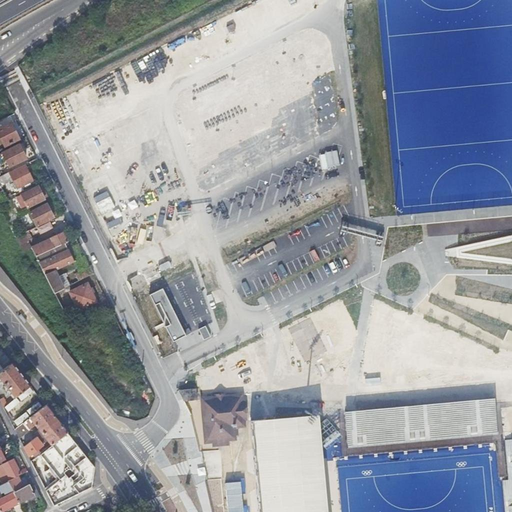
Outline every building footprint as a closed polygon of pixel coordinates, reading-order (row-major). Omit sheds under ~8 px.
[(396,60),(376,61),(387,230),(406,228),(396,60)] [(6,107),(0,110),(0,111),(2,115),(9,112),(6,107)] [(111,122),(65,142),(81,181),(91,176),(87,165),(92,163),(93,166),(163,137),(153,113),(114,129),(111,122)] [(0,126),(9,122),(6,116),(0,119),(0,126)] [(17,139),(9,122),(0,126),(0,140),(3,146),(17,139)] [(8,166),(21,159),(24,158),(17,145),(1,153),(8,166)] [(31,180),(22,164),(10,171),(7,172),(15,188),(31,180)] [(88,181),(119,254),(145,243),(113,171),(88,181)] [(22,207),(24,206),(43,197),(37,185),(16,195),(22,207)] [(132,211),(139,207),(133,198),(127,202),(132,211)] [(44,203),(27,212),(33,224),(50,216),(44,203)] [(2,214),(8,226),(20,220),(14,207),(2,213),(2,214)] [(29,237),(26,230),(13,236),(21,251),(29,247),(25,239),(29,237)] [(62,242),(65,241),(60,232),(29,247),(34,257),(62,242)] [(71,261),(62,242),(34,257),(52,292),(61,288),(52,270),(71,261)] [(91,273),(87,266),(72,273),(76,280),(91,273)] [(76,309),(93,300),(85,283),(67,292),(76,309)] [(186,335),(163,289),(149,295),(173,342),(186,335)] [(200,324),(226,315),(217,290),(191,299),(200,324)] [(511,340),(386,346),(388,372),(511,365),(511,340)] [(0,370),(0,383),(12,399),(29,385),(11,362),(0,370)] [(179,390),(185,402),(197,401),(197,389),(179,390)] [(215,400),(203,402),(207,441),(214,440),(214,444),(226,443),(226,439),(233,438),(232,425),(241,425),(241,417),(242,417),(241,405),(239,405),(239,398),(223,399),(223,396),(215,396),(215,400)] [(494,398),(344,411),(348,449),(497,436),(494,398)] [(44,404),(13,429),(17,436),(34,424),(38,429),(32,433),(34,436),(22,446),(27,456),(41,444),(46,440),(50,444),(66,432),(44,404)] [(326,511),(323,465),(325,465),(322,423),(322,414),(251,421),(258,511),(326,511)] [(29,461),(51,505),(67,497),(81,490),(89,486),(91,480),(94,467),(93,466),(86,456),(66,432),(50,444),(29,460),(29,461)] [(511,511),(511,439),(505,440),(508,479),(502,479),(504,511),(511,511)] [(220,475),(217,449),(202,451),(204,476),(220,475)] [(11,458),(0,463),(8,479),(15,475),(19,474),(14,464),(11,458)] [(8,479),(6,480),(12,491),(17,501),(19,505),(34,497),(34,496),(37,494),(30,481),(29,479),(25,482),(20,484),(17,479),(15,475),(8,479)] [(222,511),(232,511),(232,479),(222,480),(222,511)] [(204,489),(207,502),(214,500),(212,487),(204,489)] [(0,494),(0,509),(17,501),(12,491),(1,496),(0,494)]
